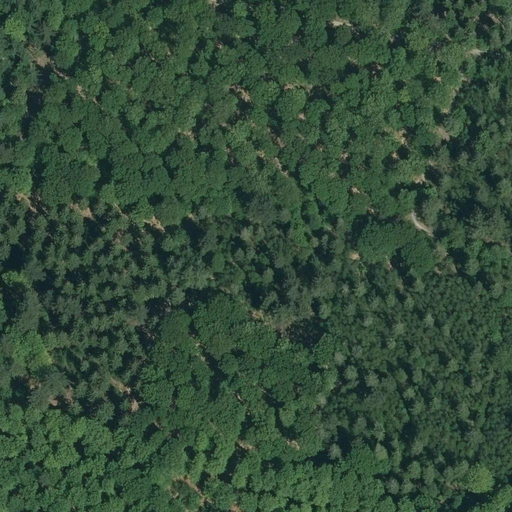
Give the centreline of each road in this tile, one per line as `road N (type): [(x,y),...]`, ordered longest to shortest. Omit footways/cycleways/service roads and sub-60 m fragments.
road 1 (track): [(224,511),(140,442),(198,179),(511,247)]
road 2 (track): [(0,403),(399,511)]
road 3 (track): [(511,290),(464,511)]
road 4 (track): [(0,204),(78,0)]
road 5 (track): [(511,69),(316,27)]
road 6 (track): [(464,59),(407,224)]
road 7 (track): [(316,27),(181,0)]
